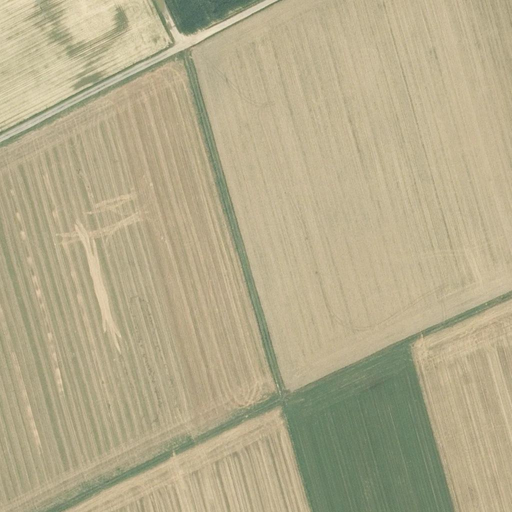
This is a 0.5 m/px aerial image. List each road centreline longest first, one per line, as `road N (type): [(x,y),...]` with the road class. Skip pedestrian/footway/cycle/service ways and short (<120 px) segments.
road 1 (track): [(52,511),(281,398),(182,46)]
road 2 (track): [(511,296),(281,398),(312,511)]
road 3 (track): [(182,46),(0,139)]
